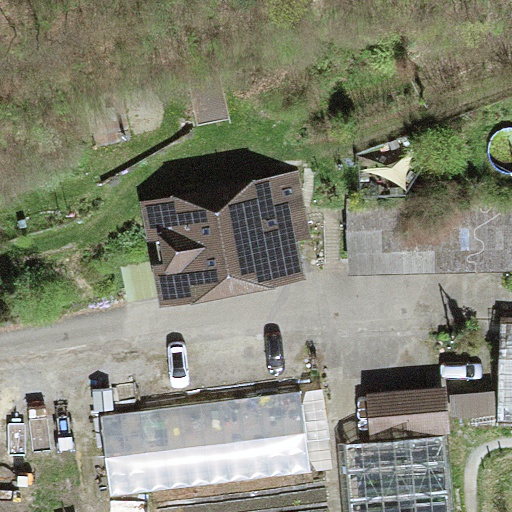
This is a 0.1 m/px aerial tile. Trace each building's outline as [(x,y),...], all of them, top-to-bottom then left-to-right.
[(291,179),(159,204),(175,283),(283,262),(274,212),(296,208),(291,179)] [(348,197),(350,262),(511,258),(511,244),(510,194),(348,197)] [(511,316),(499,317),(496,423),(511,423),(511,316)] [(310,470),(302,393),(100,413),(107,490),(310,470)] [(368,439),(447,432),(444,394),(365,400),(368,439)] [(454,511),(447,432),(340,441),(346,511),(454,511)]
